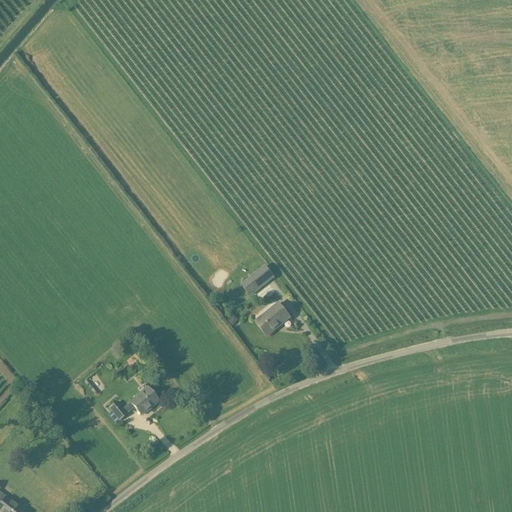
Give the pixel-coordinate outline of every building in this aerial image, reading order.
[(254,269),(250,272),(253,276),(240,286),(250,298),(274,279),(265,266),(261,269),(259,266),(254,269)] [(279,305),(255,323),(266,338),(290,319),(279,305)] [(228,323),(233,327),(238,320),(233,316),(228,323)] [(140,417),(158,403),(147,389),(130,403),(130,404),(122,410),(117,403),(109,410),(119,422),(127,416),(126,415),(134,409),(140,417)] [(0,488),(0,503),(0,504),(0,511),(24,511),(25,511),(6,497),(0,493),(0,489),(1,489),(0,488)]
